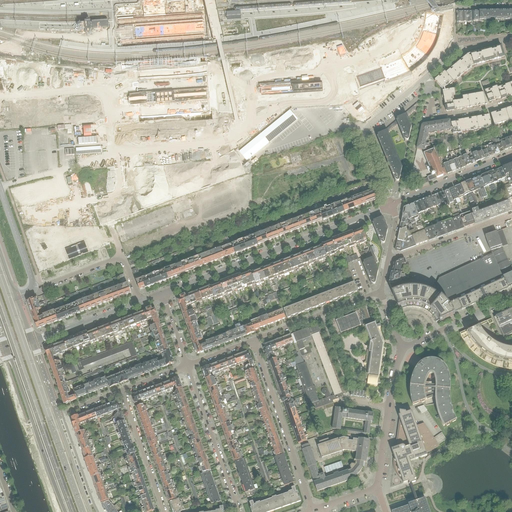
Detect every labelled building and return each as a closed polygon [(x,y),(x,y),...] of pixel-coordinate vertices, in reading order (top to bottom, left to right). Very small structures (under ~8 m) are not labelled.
[(193,0),(194,12),(190,12),(164,14),(162,0),(144,0),(146,19),(118,21),(118,23),(118,26),(135,25),(137,40),(120,42),(120,44),(120,49),(137,48),(138,63),(121,64),(121,67),(122,70),(138,69),(139,81),(140,97),(124,98),(124,99),(124,103),(124,104),(141,103),(142,118),(142,123),(182,121),(187,120),(210,119),(210,114),(198,115),(197,99),(197,98),(197,95),(197,93),(208,92),(207,76),(206,64),(203,11),(201,0),(193,0)] [(432,11),(443,21),(445,18),(435,8),(432,11)] [(504,57),(501,46),(468,55),(446,73),(453,83),(473,66),(504,57)] [(445,72),(434,80),(442,90),(449,84),(450,85),(453,82),(446,73),(445,72)] [(322,82),(261,86),(261,97),(323,93),(322,82)] [(511,82),(501,87),(501,86),(500,85),(497,87),(497,86),(492,88),(492,89),(490,90),(490,91),(489,92),(488,90),(484,91),(489,102),(501,98),(501,100),(509,97),(509,98),(511,98),(511,96),(511,95),(511,82)] [(242,98),(242,87),(79,99),(79,110),(242,98)] [(454,89),(442,91),(443,95),(441,95),(442,98),(443,98),(446,111),(447,112),(454,110),(453,102),(451,95),(455,94),(454,89)] [(463,100),(461,101),(453,102),(454,110),(463,109),(463,110),(466,110),(466,108),(473,107),(473,109),(475,108),(475,107),(485,105),(483,93),(462,97),(463,100)] [(417,103),(401,117),(406,114),(407,116),(415,109),(417,103)] [(511,107),(502,111),(502,109),(500,110),(500,111),(490,114),(494,125),(511,119),(511,107)] [(297,120),(290,110),(239,151),(247,161),(297,120)] [(411,127),(407,116),(406,114),(401,117),(397,118),(397,120),(396,121),(397,125),(405,142),(404,140),(405,140),(406,140),(407,141),(408,141),(408,140),(408,139),(411,127)] [(458,121),(455,121),(452,122),(454,133),(491,127),(489,115),(482,117),(481,115),(479,115),(480,117),(469,119),(468,117),(467,118),(467,119),(460,121),(460,119),(458,119),(458,121)] [(388,133),(397,125),(396,121),(382,133),(387,131),(388,133)] [(422,126),(419,140),(425,141),(427,133),(443,131),(452,130),(452,134),(454,133),(452,122),(451,122),(450,121),(423,125),(422,126)] [(98,125),(83,126),(84,137),(99,136),(98,125)] [(499,138),(504,151),(511,147),(511,144),(510,139),(507,140),(505,137),(506,137),(503,130),(502,130),(497,132),(499,138)] [(399,180),(402,168),(388,133),(387,131),(382,133),(377,135),(378,136),(377,137),(393,178),(393,179),(393,180),(394,180),(394,181),(395,183),(395,182),(395,181),(396,180),(396,181),(397,181),(398,181),(399,181),(399,180)] [(490,143),(495,155),(500,153),(494,139),(493,138),(489,140),(490,143)] [(494,139),(500,153),(504,151),(499,138),(496,140),(496,138),(494,139)] [(419,140),(418,142),(417,149),(425,151),(425,147),(429,146),(428,144),(426,144),(425,144),(425,141),(419,140)] [(485,145),(487,148),(490,157),(495,155),(490,143),(485,145)] [(438,145),(434,146),(433,147),(434,150),(423,154),(432,175),(432,176),(435,175),(436,179),(446,175),(444,169),(442,170),(438,159),(441,157),(438,145)] [(480,160),(477,152),(474,153),(471,145),(470,145),(469,145),(472,154),(476,162),(480,160)] [(481,149),(485,159),(490,157),(487,148),(483,150),(482,149),(481,146),(480,147),(481,150),(481,149)] [(472,154),(468,156),(471,164),(476,162),(472,154)] [(462,157),(461,155),(460,156),(461,158),(457,159),(461,168),(466,166),(462,157)] [(471,164),(468,156),(467,155),(462,157),(466,166),(471,164)] [(451,161),(448,163),(452,172),(457,170),(453,161),(452,159),(451,156),(449,157),(451,161)] [(447,174),(452,172),(448,163),(446,157),(444,157),(445,159),(444,160),(446,164),(443,165),(447,174)] [(461,168),(457,159),(457,157),(455,158),(455,160),(453,161),(457,170),(461,168)] [(511,163),(502,168),(506,179),(507,180),(510,187),(511,185),(511,163)] [(507,180),(506,179),(502,168),(497,170),(500,177),(500,178),(502,181),(505,179),(506,181),(507,180)] [(493,172),(487,174),(495,193),(497,192),(494,184),(493,185),(493,184),(497,182),(495,179),(493,172)] [(492,194),(495,193),(487,174),(481,176),(486,187),(490,185),(490,186),(489,186),(492,194)] [(481,177),(476,179),(484,197),(487,196),(484,188),(483,189),(482,189),(482,188),(485,187),(481,177)] [(471,181),(475,191),(476,193),(478,193),(477,190),(479,190),(479,191),(478,191),(481,198),(484,197),(476,179),(471,181)] [(465,183),(473,201),(475,200),(473,193),(472,194),(471,193),(475,191),(471,181),(465,183)] [(465,183),(460,185),(464,196),(469,194),(469,195),(468,195),(470,202),(473,201),(465,183)] [(466,200),(464,196),(460,185),(455,187),(459,198),(462,197),(463,201),(466,200)] [(458,198),(454,188),(449,190),(455,204),(457,210),(459,210),(456,204),(455,200),(458,198)] [(376,199),(373,190),(369,192),(368,190),(366,191),(369,197),(371,201),(375,200),(375,199),(376,199)] [(455,204),(449,190),(444,192),(449,204),(454,202),(455,204)] [(365,194),(362,195),(364,199),(365,203),(371,201),(369,197),(366,191),(364,192),(365,194)] [(443,192),(437,194),(441,204),(444,204),(445,206),(448,205),(443,192)] [(360,206),(365,203),(364,199),(362,195),(359,196),(358,194),(356,195),(358,202),(360,206)] [(443,208),(441,204),(437,194),(433,196),(437,207),(439,206),(440,209),(443,208)] [(354,198),(351,199),(353,204),(355,208),(360,206),(358,202),(356,195),(353,196),(354,198)] [(432,197),(426,199),(432,214),(434,213),(433,209),(432,208),(436,207),(432,197)] [(349,210),(355,208),(353,204),(351,199),(348,200),(347,198),(345,199),(348,206),(349,210)] [(475,224),(511,210),(511,209),(509,201),(507,202),(505,198),(503,199),(504,202),(484,209),(483,206),(470,211),(475,224)] [(341,203),(343,208),(344,212),(349,210),(348,206),(345,199),(343,200),(343,202),(341,203)] [(432,214),(426,199),(420,202),(424,211),(429,210),(429,211),(428,211),(430,215),(432,214)] [(424,211),(420,202),(413,204),(417,214),(424,211)] [(333,206),(330,207),(332,213),(334,216),(339,214),(337,211),(335,203),(332,204),(333,206)] [(344,212),(343,208),(341,203),(337,204),(337,203),(335,203),(337,211),(339,214),(344,212)] [(420,221),(419,221),(412,205),(409,206),(416,223),(420,221)] [(405,208),(408,216),(412,223),(408,224),(408,225),(408,226),(416,223),(409,206),(405,208)] [(322,210),(319,211),(322,218),(323,220),(328,218),(327,215),(324,207),(321,208),(322,210)] [(328,218),(334,216),(332,213),(330,207),(327,208),(326,207),(324,207),(327,215),(328,218)] [(322,221),(323,220),(322,218),(319,211),(317,212),(316,210),(313,211),(317,220),(317,222),(322,220),(322,221)] [(312,214),(309,215),(311,222),(312,224),(317,222),(317,220),(313,211),(311,212),(312,214)] [(470,212),(460,216),(464,228),(474,224),(470,212)] [(301,228),(307,226),(303,215),(300,216),(301,218),(297,219),(301,228)] [(305,215),(303,215),(307,226),(312,224),(311,222),(309,215),(306,216),(305,215)] [(412,223),(408,216),(402,215),(402,218),(408,220),(409,221),(408,224),(412,223)] [(455,219),(452,220),(456,231),(464,228),(460,216),(455,218),(455,219)] [(388,230),(387,228),(387,227),(387,225),(387,224),(386,222),(385,221),(384,220),(383,217),(373,221),(374,223),(373,223),(372,224),(374,228),(381,245),(381,244),(380,243),(381,242),(382,243),(383,243),(384,243),(385,242),(388,230)] [(448,220),(443,222),(447,234),(456,231),(451,219),(450,217),(448,218),(448,220)] [(402,218),(401,223),(405,222),(405,224),(406,227),(408,226),(408,225),(408,224),(409,221),(408,220),(402,218)] [(293,219),(291,220),(293,226),(292,226),(293,227),(294,227),(294,228),(295,230),(301,228),(297,219),(297,220),(296,219),(294,221),(293,219)] [(426,228),(423,229),(428,241),(447,234),(443,222),(440,223),(438,219),(435,221),(437,224),(430,226),(429,223),(425,225),(426,227),(426,228)] [(289,222),(286,223),(290,232),(295,230),(294,228),(294,227),(293,227),(292,226),(293,226),(291,220),(288,220),(289,222)] [(415,246),(428,241),(423,229),(420,222),(412,225),(414,230),(410,231),(413,242),(415,246)] [(290,232),(286,223),(283,225),(283,223),(280,224),(283,230),(282,230),(282,231),(284,231),(284,232),(283,232),(284,234),(290,232)] [(278,226),(275,228),(279,236),(284,234),(283,232),(284,232),(284,231),(282,231),(282,230),(283,230),(280,224),(278,224),(278,226)] [(400,229),(397,240),(402,241),(402,242),(401,251),(415,246),(413,242),(410,231),(408,226),(400,229)] [(511,226),(496,232),(502,247),(511,243),(511,226)] [(279,236),(275,228),(273,229),(272,227),(270,228),(272,234),(272,235),(273,234),(274,236),(273,236),(274,238),(279,236)] [(268,241),(274,238),(273,236),(274,236),(273,234),(272,235),(272,234),(270,228),(268,229),(268,230),(265,231),(268,241)] [(361,229),(357,231),(361,243),(364,242),(363,240),(366,239),(362,230),(361,230),(361,229)] [(261,231),(259,232),(261,238),(261,239),(262,239),(263,240),(262,240),(263,243),(268,241),(265,231),(262,233),(261,231)] [(359,244),(361,243),(357,231),(352,233),(355,242),(356,243),(358,242),(359,244)] [(261,238),(259,232),(257,232),(258,234),(254,236),(258,245),(263,243),(262,240),(263,240),(262,239),(261,239),(261,238)] [(353,243),(355,242),(352,233),(351,233),(350,232),(346,234),(351,246),(353,245),(353,243)] [(502,247),(496,232),(485,236),(491,251),(502,247)] [(349,247),(351,246),(346,234),(341,236),(345,246),(348,245),(349,247)] [(250,236),(248,237),(251,243),(251,242),(252,244),(250,244),(251,245),(252,248),(258,245),(254,236),(251,237),(250,236)] [(343,247),(345,246),(341,236),(337,238),(341,250),(344,249),(343,247)] [(251,243),(248,237),(246,238),(246,239),(243,240),(247,250),(252,248),(251,245),(250,244),(252,244),(251,242),(251,243)] [(223,239),(230,255),(235,253),(232,244),(228,245),(228,244),(227,244),(225,238),(223,239)] [(339,251),(341,250),(337,238),(333,239),(333,240),(332,240),(335,250),(338,249),(339,251)] [(224,247),(221,248),(224,257),(230,255),(223,239),(225,245),(223,245),(224,247)] [(247,250),(243,240),(240,241),(239,240),(237,241),(239,247),(240,247),(241,248),(240,248),(240,249),(241,249),(242,252),(247,250)] [(335,250),(332,240),(327,242),(332,255),(334,254),(333,252),(336,251),(335,250)] [(235,243),(232,244),(235,253),(235,254),(242,252),(241,249),(240,249),(240,248),(241,248),(240,247),(239,247),(237,241),(235,242),(235,243)] [(213,243),(219,259),(224,257),(221,248),(218,249),(217,248),(216,248),(214,242),(213,243)] [(329,256),(332,255),(327,242),(323,244),(322,245),(325,255),(326,255),(328,254),(329,256)] [(67,260),(84,253),(80,243),(63,249),(67,260)] [(214,261),(219,259),(213,243),(212,243),(214,249),(213,249),(214,251),(211,252),(214,261)] [(320,257),(321,260),(324,259),(323,257),(325,256),(325,255),(322,245),(316,248),(319,254),(320,254),(320,255),(319,256),(319,257),(320,257)] [(203,255),(200,256),(203,266),(209,263),(202,246),(201,247),(203,253),(202,253),(203,255)] [(209,263),(214,261),(211,252),(207,253),(206,251),(206,252),(204,246),(202,246),(209,263)] [(377,262),(370,246),(367,261),(363,262),(364,264),(363,264),(371,285),(374,284),(375,284),(375,283),(378,270),(375,263),(377,262)] [(491,251),(492,254),(504,279),(508,288),(511,285),(511,269),(511,267),(502,247),(491,251)] [(316,248),(311,249),(315,260),(318,259),(319,261),(321,260),(320,257),(319,257),(319,256),(320,255),(320,254),(319,254),(316,248)] [(313,261),(315,260),(311,249),(306,251),(309,258),(308,259),(309,259),(310,259),(311,260),(310,261),(311,264),(314,263),(313,261)] [(306,251),(301,253),(305,263),(308,262),(309,264),(311,264),(310,261),(311,260),(310,259),(309,259),(308,259),(309,258),(306,251)] [(303,264),(305,263),(301,253),(296,255),(299,262),(300,262),(300,263),(299,263),(299,264),(300,264),(301,267),(304,266),(303,264)] [(432,309),(435,311),(437,313),(437,314),(439,316),(441,320),(440,320),(439,320),(440,322),(455,315),(454,314),(454,313),(456,312),(456,313),(457,312),(462,310),(463,309),(458,300),(504,279),(492,254),(481,258),(442,277),(439,278),(432,292),(426,305),(427,305),(429,307),(431,308),(432,309)] [(296,255),(292,257),(295,267),(298,266),(299,268),(301,267),(300,264),(299,264),(299,263),(300,263),(300,262),(299,262),(296,255)] [(193,259),(197,268),(203,266),(200,256),(193,259)] [(292,257),(287,259),(289,266),(290,265),(290,267),(289,267),(290,268),(291,271),(294,270),(293,268),(295,267),(292,257)] [(197,268),(193,259),(187,261),(191,270),(197,268)] [(287,259),(282,261),(285,271),(288,270),(289,272),(291,271),(290,268),(289,267),(290,267),(290,265),(289,266),(287,259)] [(394,263),(393,267),(402,268),(402,265),(406,263),(405,260),(403,259),(395,262),(394,263)] [(187,261),(182,263),(185,272),(191,270),(187,261)] [(282,261),(277,263),(279,269),(280,269),(280,270),(279,271),(279,272),(280,272),(281,275),(284,274),(283,272),(285,271),(282,261)] [(185,272),(182,263),(176,265),(179,275),(185,272)] [(277,263),(272,265),(275,275),(278,274),(279,276),(281,275),(280,272),(279,272),(279,271),(280,270),(280,269),(279,269),(277,263)] [(179,275),(176,265),(170,267),(174,277),(179,275)] [(272,265),(267,267),(269,273),(269,274),(269,275),(270,274),(271,275),(270,276),(271,279),(274,278),(273,276),(275,275),(272,265)] [(174,277),(170,267),(165,270),(168,279),(174,277)] [(269,280),(271,279),(270,276),(271,275),(270,274),(269,275),(269,274),(269,273),(267,267),(262,269),(265,279),(268,278),(269,280)] [(132,270),(139,290),(140,289),(140,290),(145,288),(142,278),(141,278),(138,268),(132,270)] [(263,280),(265,279),(262,269),(257,270),(259,277),(260,277),(260,278),(259,279),(260,280),(260,279),(262,283),(264,282),(263,280)] [(168,279),(165,270),(162,271),(159,272),(163,282),(165,281),(166,280),(168,279)] [(259,284),(262,283),(260,279),(260,280),(259,279),(260,278),(260,277),(259,277),(257,270),(251,272),(255,282),(256,283),(258,282),(259,284)] [(155,273),(153,274),(157,284),(163,282),(159,272),(156,274),(155,273)] [(249,272),(245,274),(247,280),(247,282),(249,281),(249,282),(249,283),(250,286),(252,285),(252,283),(255,282),(251,272),(251,273),(249,272)] [(157,284),(153,274),(151,275),(148,277),(151,286),(157,284)] [(248,286),(250,286),(249,283),(249,282),(249,281),(247,282),(247,280),(245,274),(240,275),(244,285),(244,286),(247,285),(248,286)] [(241,286),(244,285),(240,275),(239,276),(239,275),(235,277),(237,283),(238,283),(238,284),(237,285),(238,286),(239,288),(242,288),(241,286)] [(144,277),(142,278),(145,288),(148,287),(151,286),(148,277),(144,278),(144,277)] [(237,289),(239,288),(238,286),(237,285),(238,284),(238,283),(237,283),(235,277),(230,279),(234,289),(236,288),(237,289)] [(393,285),(400,282),(399,279),(391,277),(390,284),(390,286),(391,286),(390,284),(393,285)] [(231,290),(234,289),(230,279),(225,281),(227,287),(227,288),(228,288),(229,289),(228,289),(229,292),(232,291),(231,290)] [(508,288),(504,279),(458,300),(463,309),(474,304),(508,288)] [(227,293),(229,292),(228,289),(229,289),(228,288),(227,288),(227,287),(225,281),(221,282),(221,283),(220,283),(224,293),(226,292),(227,293)] [(224,293),(220,283),(215,285),(217,291),(218,291),(219,292),(218,293),(218,294),(219,294),(220,297),(222,296),(221,295),(224,294),(224,293)] [(354,283),(340,288),(343,297),(347,296),(347,295),(349,295),(349,296),(351,295),(352,295),(351,294),(353,293),(357,292),(354,283)] [(121,286),(125,295),(131,293),(130,288),(129,289),(127,284),(121,286)] [(215,285),(210,287),(213,295),(214,297),(216,296),(217,298),(220,297),(219,294),(218,294),(218,293),(219,292),(218,291),(217,291),(215,285)] [(116,288),(119,297),(125,295),(121,286),(116,288)] [(207,297),(213,295),(210,287),(209,287),(208,286),(204,288),(205,290),(204,290),(204,291),(205,291),(206,292),(205,292),(207,297)] [(419,302),(420,302),(420,303),(423,303),(426,305),(432,292),(430,291),(428,290),(426,289),(425,289),(423,288),(421,288),(420,288),(418,287),(416,287),(414,287),(413,287),(411,287),(409,287),(407,287),(405,288),(403,288),(402,288),(400,289),(398,289),(397,290),(395,290),(393,291),(393,290),(392,291),(393,291),(391,292),(398,307),(400,306),(400,305),(399,305),(403,303),(406,302),(409,302),(413,302),(416,302),(419,302)] [(110,290),(114,300),(119,297),(116,288),(110,290)] [(204,288),(198,290),(202,299),(207,297),(205,292),(206,292),(205,291),(204,291),(204,290),(205,290),(204,288)] [(340,288),(326,293),(329,303),(333,301),(335,300),(335,301),(337,300),(337,301),(338,300),(337,299),(339,298),(339,299),(343,297),(340,288)] [(105,292),(108,302),(114,300),(110,290),(105,292)] [(197,301),(202,299),(198,290),(196,291),(194,292),(193,292),(194,294),(193,294),(194,296),(195,295),(195,296),(194,297),(199,308),(197,301)] [(99,294),(103,304),(108,302),(105,292),(99,294)] [(193,292),(188,294),(191,303),(194,302),(197,309),(199,308),(194,297),(195,296),(195,295),(194,296),(193,294),(194,294),(193,292)] [(325,304),(329,303),(326,293),(312,299),(315,308),(319,307),(319,306),(321,305),(321,307),(321,306),(323,306),(324,306),(323,304),(325,304)] [(93,296),(97,306),(103,304),(99,294),(93,296)] [(185,295),(180,296),(181,299),(183,298),(186,305),(188,304),(189,308),(190,308),(191,311),(193,309),(191,303),(188,294),(185,295)] [(88,299),(92,308),(97,306),(93,296),(88,299)] [(36,298),(28,301),(28,302),(27,303),(28,305),(29,305),(29,306),(29,307),(30,307),(39,303),(36,298)] [(186,309),(189,308),(188,304),(186,305),(183,298),(181,299),(178,300),(183,314),(184,314),(184,313),(187,312),(186,309)] [(88,299),(82,301),(86,310),(92,308),(88,299)] [(311,309),(315,308),(312,299),(298,304),(301,313),(305,312),(305,311),(307,311),(307,312),(309,311),(310,311),(309,310),(311,309)] [(45,301),(39,303),(30,307),(30,309),(30,310),(31,312),(32,312),(32,313),(41,309),(40,306),(43,304),(45,308),(46,307),(47,301),(47,300),(45,301)] [(86,310),(82,301),(77,303),(81,312),(86,310)] [(81,312),(77,303),(71,306),(75,315),(81,313),(80,312),(81,312)] [(298,315),(301,313),(298,304),(284,309),(287,319),(291,317),(293,316),(293,317),(295,316),(296,317),(296,316),(295,315),(297,314),(298,315)] [(75,315),(71,306),(66,308),(70,317),(75,315)] [(372,342),(370,343),(365,379),(367,379),(367,383),(352,381),(353,383),(369,386),(371,387),(376,388),(377,387),(377,383),(380,384),(379,378),(384,344),(384,340),(381,332),(380,325),(377,326),(375,323),(372,324),(365,306),(346,313),(347,316),(336,321),(341,334),(365,324),(372,342)] [(70,317),(66,308),(60,310),(64,319),(70,317)] [(150,318),(150,319),(152,319),(150,311),(152,311),(152,310),(151,308),(144,310),(144,311),(147,319),(150,318)] [(159,323),(157,315),(155,309),(152,310),(152,311),(150,311),(152,319),(150,319),(151,322),(153,322),(154,324),(159,323)] [(432,309),(429,313),(431,314),(433,316),(433,317),(437,313),(435,311),(432,309)] [(511,309),(495,317),(494,318),(503,337),(511,333),(511,309)] [(64,319),(60,310),(55,312),(58,321),(58,322),(64,319)] [(282,310),(274,313),(278,321),(285,318),(282,310)] [(58,321),(55,312),(54,311),(49,313),(52,323),(58,321)] [(144,311),(138,313),(143,324),(145,324),(144,322),(148,320),(147,319),(144,311)] [(185,319),(185,320),(194,316),(192,311),(183,315),(184,315),(183,316),(184,318),(185,318),(185,319)] [(35,320),(34,320),(37,328),(38,328),(47,325),(43,316),(40,317),(38,312),(32,314),(35,320)] [(49,313),(43,316),(47,325),(52,323),(49,313)] [(138,313),(133,315),(136,325),(140,323),(140,325),(143,324),(138,313)] [(278,321),(274,313),(267,316),(270,324),(278,321)] [(133,315),(127,318),(131,329),(134,328),(133,326),(136,325),(133,315)] [(187,325),(195,322),(196,322),(194,316),(185,320),(185,321),(186,321),(186,322),(186,323),(186,325),(187,325)] [(267,316),(259,318),(262,327),(270,324),(267,316)] [(127,318),(121,320),(125,329),(128,328),(129,329),(131,329),(127,318)] [(262,327),(259,318),(252,321),(253,323),(252,324),(254,330),(262,327)] [(121,320),(116,322),(120,333),(122,332),(122,330),(125,329),(121,320)] [(118,334),(120,333),(116,322),(110,324),(114,333),(115,337),(118,336),(118,334)] [(189,331),(197,328),(195,322),(187,325),(188,326),(187,327),(188,329),(189,329),(189,331)] [(240,323),(237,324),(241,337),(246,335),(243,327),(243,325),(240,326),(240,323)] [(110,324),(109,324),(103,327),(108,338),(110,337),(110,338),(114,336),(113,334),(114,333),(110,324)] [(161,327),(160,324),(150,327),(152,333),(157,331),(158,331),(158,330),(159,329),(159,330),(162,329),(161,328),(161,329),(160,328),(161,327)] [(254,330),(252,324),(243,327),(246,335),(255,332),(254,330)] [(344,394),(321,332),(320,330),(318,325),(308,329),(307,328),(293,334),(293,333),(299,351),(305,348),(302,340),(312,336),(333,390),(332,390),(334,395),(331,396),(328,391),(327,390),(327,389),(326,389),(325,388),(324,388),(323,389),(322,389),(322,390),(321,391),(321,392),(321,393),(322,393),(322,394),(323,395),(324,395),(325,395),(326,398),(319,400),(313,386),(304,390),(311,411),(333,402),(333,401),(339,398),(344,396),(343,395),(344,394)] [(511,348),(509,348),(507,348),(506,348),(504,347),(502,347),(501,346),(499,345),(498,344),(496,344),(494,343),(493,342),(492,341),(490,340),(489,339),(487,337),(486,336),(485,335),(484,333),(483,332),(482,331),(481,329),(480,328),(479,326),(475,328),(475,326),(470,328),(471,330),(465,333),(464,331),(460,333),(461,335),(462,337),(463,339),(464,341),(465,343),(466,345),(467,346),(469,348),(470,350),(472,351),(473,353),(475,354),(476,355),(478,357),(480,358),(481,359),(483,360),(485,361),(487,363),(489,363),(491,364),(493,365),(495,366),(497,367),(499,367),(501,368),(503,368),(505,369),(507,369),(509,369),(511,370),(511,369),(511,348)] [(108,338),(103,327),(97,329),(102,342),(103,342),(101,338),(105,337),(105,339),(108,338)] [(190,336),(191,337),(199,334),(197,328),(189,331),(189,332),(190,332),(190,334),(190,336)] [(102,342),(97,329),(92,331),(96,342),(99,341),(99,343),(102,342)] [(162,330),(162,329),(159,330),(159,329),(158,330),(158,331),(157,331),(152,333),(154,338),(164,335),(162,331),(161,330),(162,330)] [(226,334),(229,341),(237,338),(234,330),(226,332),(226,334)] [(96,342),(92,331),(87,333),(89,338),(90,342),(93,341),(94,343),(96,342)] [(86,332),(81,335),(85,345),(87,344),(87,343),(90,342),(89,338),(87,333),(86,332)] [(193,342),(193,343),(197,342),(200,340),(201,339),(199,334),(191,337),(191,338),(192,340),(193,342)] [(229,341),(226,334),(218,337),(221,344),(229,341)] [(83,346),(85,345),(81,335),(75,337),(79,349),(80,349),(78,346),(82,345),(83,346)] [(165,339),(164,335),(154,338),(156,343),(161,342),(162,342),(162,341),(163,340),(163,341),(165,340),(164,339),(165,339)] [(282,338),(285,346),(293,343),(290,335),(282,338)] [(75,337),(69,339),(73,350),(76,349),(76,350),(77,351),(79,350),(79,349),(75,337)] [(212,348),(221,344),(218,337),(209,340),(212,348)] [(277,348),(285,346),(282,338),(273,341),(275,348),(277,347),(277,348)] [(71,351),(73,350),(69,339),(64,341),(64,342),(67,350),(71,349),(71,351)] [(156,343),(158,349),(167,346),(166,342),(165,343),(165,342),(166,341),(165,340),(163,341),(163,340),(162,341),(162,342),(161,342),(156,343)] [(212,348),(209,340),(206,341),(206,343),(202,345),(204,351),(212,348)] [(64,342),(58,344),(62,355),(65,354),(64,352),(67,351),(67,350),(64,342)] [(130,352),(135,350),(135,348),(134,347),(132,342),(127,344),(129,349),(130,352)] [(193,343),(195,350),(196,353),(198,354),(204,352),(201,345),(198,346),(197,342),(193,343)] [(58,344),(52,346),(56,355),(57,355),(60,354),(60,356),(62,355),(58,344)] [(48,358),(49,357),(50,362),(51,363),(56,361),(54,356),(56,355),(52,346),(46,349),(46,350),(45,350),(48,358)] [(167,346),(158,349),(160,353),(161,354),(169,351),(168,349),(167,348),(168,348),(167,346)] [(266,355),(273,352),(272,349),(271,346),(265,348),(264,349),(266,355)] [(157,359),(160,367),(166,365),(166,366),(173,363),(173,362),(169,351),(161,354),(160,353),(160,354),(158,355),(160,359),(157,359)] [(247,351),(242,353),(245,360),(247,359),(249,363),(252,362),(252,363),(252,362),(251,359),(250,354),(248,354),(247,351)] [(266,355),(268,361),(275,358),(273,352),(266,355)] [(234,356),(237,364),(245,362),(244,360),(245,360),(242,353),(234,356)] [(234,356),(225,359),(229,368),(231,367),(232,368),(235,367),(235,365),(237,364),(234,356)] [(149,363),(152,370),(160,367),(157,359),(149,363)] [(227,368),(229,368),(225,359),(218,362),(221,371),(223,370),(223,372),(227,370),(227,368)] [(268,362),(271,371),(279,368),(276,359),(268,362)] [(423,361),(422,362),(421,362),(420,363),(419,364),(418,365),(417,366),(416,368),(415,369),(414,372),(413,374),(412,377),(411,379),(411,381),(410,383),(410,385),(410,388),(410,390),(410,392),(410,394),(410,397),(411,398),(411,401),(412,404),(413,405),(437,396),(437,398),(437,399),(437,402),(437,404),(437,406),(438,407),(438,410),(439,412),(440,415),(441,417),(442,420),(443,422),(445,426),(455,420),(456,420),(455,418),(455,416),(454,414),(453,413),(452,411),(452,409),(451,407),(451,405),(451,403),(450,401),(450,398),(450,396),(450,394),(450,393),(450,390),(450,388),(450,387),(450,385),(450,383),(450,381),(450,377),(449,374),(449,373),(448,373),(448,372),(448,371),(448,370),(447,370),(447,369),(447,368),(446,367),(445,366),(444,365),(442,363),(441,362),(439,361),(438,361),(436,360),(434,360),(432,359),(430,359),(429,359),(427,360),(425,360),(423,361)] [(53,368),(53,369),(62,366),(60,361),(59,360),(56,361),(51,363),(52,366),(51,366),(52,368),(53,368)] [(139,376),(145,373),(142,365),(140,362),(138,363),(139,365),(136,367),(139,376)] [(209,365),(211,371),(212,372),(212,373),(214,373),(215,373),(216,375),(219,373),(219,371),(221,371),(218,362),(209,365)] [(295,362),(293,363),(292,363),(294,371),(297,370),(304,390),(313,386),(305,363),(296,366),(295,362)] [(152,370),(149,363),(142,365),(145,373),(152,370)] [(133,378),(139,376),(136,367),(132,368),(131,365),(129,366),(133,378)] [(202,370),(203,373),(211,371),(209,365),(203,368),(202,370)] [(63,369),(62,366),(53,369),(53,370),(52,370),(53,372),(54,372),(54,374),(54,376),(55,376),(55,377),(55,379),(56,379),(56,380),(65,377),(65,376),(64,374),(65,373),(63,369)] [(128,370),(124,371),(128,380),(133,378),(129,366),(127,367),(128,370)] [(255,368),(254,368),(246,371),(249,380),(258,377),(255,368)] [(271,371),(274,379),(282,376),(279,368),(271,371)] [(128,380),(124,371),(116,374),(119,384),(128,380)] [(101,375),(99,376),(103,388),(109,386),(106,378),(105,377),(102,378),(101,375)] [(106,378),(109,386),(109,387),(110,387),(118,384),(115,375),(106,378)] [(98,390),(103,388),(99,376),(96,377),(98,380),(94,381),(98,390)] [(274,379),(277,386),(285,383),(282,376),(274,379)] [(67,382),(65,377),(56,380),(58,385),(67,382)] [(249,380),(252,389),(261,386),(258,377),(249,380)] [(206,380),(209,388),(217,386),(216,383),(218,383),(217,380),(215,381),(215,379),(211,378),(206,380)] [(92,392),(98,390),(94,381),(92,382),(91,379),(89,379),(88,380),(92,392)] [(84,386),(83,386),(86,394),(92,392),(88,380),(86,381),(87,384),(84,385),(84,386)] [(172,385),(170,380),(162,383),(166,392),(173,389),(173,387),(172,385)] [(62,395),(68,393),(70,392),(67,382),(58,385),(59,386),(58,387),(59,389),(60,389),(60,390),(59,390),(60,392),(60,391),(61,392),(60,392),(61,394),(62,395)] [(162,383),(154,387),(157,395),(158,395),(157,395),(166,392),(162,383)] [(277,386),(280,394),(288,392),(285,383),(277,386)] [(85,395),(86,394),(83,386),(82,386),(81,386),(76,388),(75,389),(75,390),(77,398),(80,397),(80,395),(81,395),(81,396),(83,396),(82,395),(83,394),(85,395)] [(217,386),(209,388),(212,398),(212,397),(212,398),(220,395),(219,392),(221,392),(220,388),(218,389),(217,386)] [(252,389),(255,397),(264,394),(261,386),(252,389)] [(149,398),(157,395),(154,387),(146,389),(149,398)] [(175,393),(177,400),(185,397),(182,388),(177,390),(175,393)] [(146,389),(138,392),(142,400),(146,399),(149,398),(146,389)] [(238,400),(235,391),(233,391),(235,397),(232,398),(232,399),(230,400),(231,402),(238,400)] [(143,403),(142,400),(138,392),(133,394),(134,398),(133,398),(136,406),(143,403)] [(291,400),(288,392),(280,394),(282,403),(291,400)] [(69,397),(68,393),(62,395),(62,396),(61,396),(62,398),(63,399),(64,401),(63,401),(64,403),(65,404),(65,403),(66,404),(68,403),(68,402),(69,402),(69,403),(71,402),(71,401),(77,399),(75,395),(69,397)] [(255,406),(258,406),(266,402),(264,394),(255,397),(257,402),(254,403),(255,406)] [(212,399),(215,408),(224,405),(221,396),(212,399)] [(189,406),(185,397),(177,400),(178,403),(176,403),(177,407),(179,407),(180,409),(189,406)] [(284,403),(287,411),(295,408),(292,400),(284,403)] [(116,401),(110,403),(112,410),(113,410),(116,409),(117,412),(121,410),(121,411),(119,404),(117,404),(116,401)] [(261,414),(269,411),(266,402),(258,406),(261,414)] [(110,403),(102,407),(105,415),(114,412),(113,410),(112,410),(110,403)] [(136,407),(139,415),(147,412),(145,406),(144,406),(143,404),(136,407)] [(215,408),(218,417),(227,414),(224,405),(215,408)] [(102,407),(94,409),(97,419),(98,419),(97,418),(105,415),(102,407)] [(192,416),(189,407),(181,410),(181,413),(179,414),(181,417),(183,417),(184,419),(192,416)] [(351,410),(349,410),(349,409),(336,407),(335,407),(332,429),(334,429),(334,431),(365,435),(365,434),(369,434),(371,422),(372,422),(373,414),(365,412),(365,413),(363,412),(362,412),(360,412),(359,412),(357,411),(354,411),(351,411),(351,410)] [(287,411),(290,419),(298,416),(295,408),(287,411)] [(94,409),(85,413),(89,422),(97,419),(94,409)] [(261,414),(264,423),(272,420),(269,411),(261,414)] [(395,464),(395,466),(395,468),(396,470),(396,471),(397,473),(398,475),(399,476),(400,477),(401,478),(403,483),(409,482),(409,484),(415,482),(414,479),(416,479),(410,461),(427,456),(426,453),(430,451),(433,449),(437,447),(439,446),(438,445),(433,438),(423,424),(417,427),(411,411),(406,413),(406,412),(399,411),(399,413),(400,415),(398,416),(400,421),(397,447),(391,449),(395,460),(395,461),(395,464)] [(139,415),(141,423),(149,420),(147,412),(139,415)] [(77,416),(80,425),(89,422),(85,413),(78,416),(77,416)] [(230,423),(227,414),(218,417),(222,426),(230,423)] [(74,427),(80,425),(77,416),(72,418),(73,420),(72,420),(74,427)] [(184,419),(187,428),(195,425),(192,416),(184,419)] [(298,416),(290,419),(293,427),(301,424),(298,416)] [(116,423),(119,431),(127,429),(124,420),(116,423)] [(152,428),(149,420),(141,423),(144,430),(152,428)] [(275,428),(272,420),(264,423),(267,431),(275,428)] [(222,426),(225,435),(233,432),(230,423),(222,426)] [(293,427),(295,435),(304,432),(306,431),(303,424),(301,425),(301,424),(293,427)] [(195,425),(187,428),(190,437),(198,434),(195,425)] [(144,430),(147,439),(155,436),(152,428),(144,430)] [(267,431),(269,440),(278,436),(275,428),(267,431)] [(122,439),(130,436),(127,429),(119,431),(122,439)] [(77,433),(79,441),(89,438),(86,430),(81,432),(77,433)] [(225,435),(228,444),(236,441),(233,432),(225,435)] [(298,444),(307,441),(304,432),(295,435),(298,444)] [(170,438),(168,434),(166,435),(166,433),(163,433),(164,437),(167,436),(168,441),(171,440),(171,438),(170,438)] [(446,440),(441,433),(433,438),(438,445),(446,440)] [(190,437),(193,446),(201,443),(198,434),(190,437)] [(122,439),(125,447),(133,444),(130,436),(122,439)] [(158,444),(155,436),(147,439),(150,447),(158,444)] [(269,440),(272,448),(281,445),(278,436),(269,440)] [(357,474),(358,474),(361,471),(361,470),(362,468),(363,462),(366,462),(369,440),(358,438),(358,439),(353,439),(353,441),(348,440),(348,438),(343,437),(331,441),(329,442),(328,440),(319,443),(320,445),(317,446),(321,458),(342,451),(344,450),(356,452),(355,461),(354,460),(354,462),(355,462),(355,465),(351,464),(349,466),(351,470),(339,474),(338,472),(334,474),(334,475),(326,478),(324,474),(319,475),(316,464),(317,464),(311,446),(310,447),(309,443),(302,446),(303,449),(302,449),(302,450),(303,450),(303,451),(303,452),(304,453),(303,453),(304,454),(304,456),(305,456),(305,458),(306,460),(306,461),(307,462),(306,462),(307,463),(307,464),(307,465),(308,465),(308,466),(308,467),(309,467),(313,479),(314,482),(317,491),(326,488),(351,480),(350,478),(355,476),(357,474)] [(89,438),(79,441),(82,450),(92,447),(89,438)] [(228,444),(231,453),(239,450),(236,441),(228,444)] [(193,446),(196,455),(204,452),(201,443),(193,446)] [(133,444),(125,447),(127,455),(136,452),(133,444)] [(153,457),(161,454),(158,445),(150,448),(153,457)] [(284,453),(281,445),(272,448),(275,456),(284,453)] [(82,450),(85,458),(95,455),(92,447),(82,450)] [(242,459),(239,450),(231,453),(234,460),(234,461),(235,461),(242,459)] [(196,455),(199,464),(208,461),(204,452),(196,455)] [(126,457),(129,465),(137,462),(135,454),(126,457)] [(153,457),(156,465),(164,462),(161,454),(153,457)] [(285,454),(284,454),(274,458),(279,471),(289,468),(288,465),(287,462),(286,460),(285,458),(286,458),(285,455),(285,454)] [(95,455),(85,458),(85,459),(88,468),(97,464),(94,455),(95,455)] [(242,483),(242,484),(252,481),(244,459),(235,462),(234,463),(235,463),(236,466),(237,468),(238,471),(239,473),(238,474),(239,477),(241,480),(242,483)] [(210,470),(208,461),(199,464),(202,473),(210,470)] [(344,467),(342,461),(325,467),(327,473),(334,470),(335,473),(338,472),(337,469),(344,467)] [(128,470),(129,474),(132,473),(140,470),(137,462),(129,465),(130,469),(128,470)] [(156,465),(159,475),(167,472),(167,470),(169,469),(168,465),(165,465),(164,462),(156,465)] [(91,477),(100,473),(98,465),(88,468),(91,477)] [(289,468),(279,471),(284,486),(294,482),(293,479),(292,476),(291,474),(290,471),(289,468),(290,468),(289,468)] [(135,481),(143,478),(140,470),(132,473),(135,481)] [(211,472),(211,471),(201,475),(205,488),(206,489),(216,486),(216,485),(216,486),(215,483),(214,483),(213,480),(214,480),(213,478),(212,475),(211,472)] [(162,483),(170,480),(167,472),(159,475),(162,483)] [(100,473),(91,477),(92,477),(95,485),(104,481),(102,474),(101,474),(100,473)] [(146,486),(143,478),(135,481),(137,489),(146,486)] [(162,483),(165,492),(173,489),(170,480),(162,483)] [(104,481),(95,485),(98,493),(107,490),(104,481)] [(256,489),(255,489),(252,481),(242,484),(243,485),(244,488),(243,488),(245,492),(245,493),(247,497),(247,498),(258,494),(256,489)] [(140,497),(149,494),(146,486),(137,489),(140,497)] [(216,486),(206,489),(210,503),(218,502),(221,501),(220,498),(218,494),(219,494),(218,492),(216,489),(217,489),(216,486)] [(258,502),(254,504),(253,501),(253,502),(250,503),(250,502),(249,503),(251,508),(250,508),(251,511),(269,511),(301,501),(297,492),(296,492),(295,487),(292,488),(291,488),(292,490),(288,491),(289,492),(276,497),(275,496),(271,497),(271,499),(258,503),(258,502)] [(174,492),(173,489),(165,492),(168,501),(176,498),(176,496),(179,495),(177,491),(174,492)] [(107,490),(98,493),(101,502),(110,499),(107,490)] [(140,497),(143,505),(151,502),(149,494),(140,497)] [(169,502),(171,508),(183,504),(182,503),(181,503),(179,498),(169,502)] [(429,511),(425,498),(418,501),(418,500),(415,501),(415,502),(408,504),(409,505),(391,511),(429,511)] [(108,500),(101,503),(103,508),(104,511),(105,510),(106,511),(117,511),(113,507),(114,506),(113,505),(112,505),(108,500)] [(154,510),(151,502),(143,505),(145,511),(149,511),(154,510)] [(178,511),(179,511),(183,510),(190,508),(189,503),(185,505),(183,505),(183,504),(171,508),(172,510),(172,511),(178,511)]
